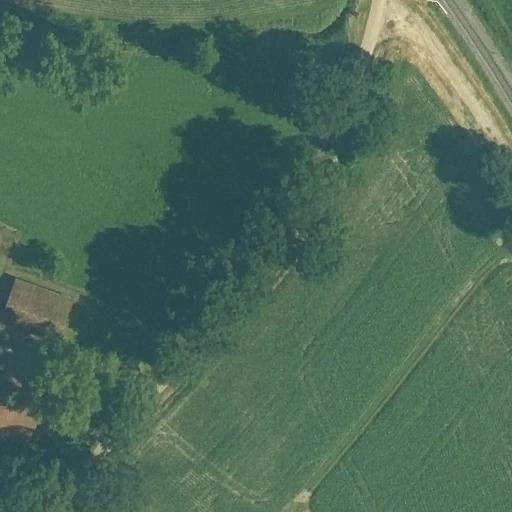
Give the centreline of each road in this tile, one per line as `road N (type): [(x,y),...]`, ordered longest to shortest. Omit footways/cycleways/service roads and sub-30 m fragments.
road 1 (unclassified): [(380,0),(329,169),(201,371),(63,511)]
road 2 (track): [(511,173),(396,0)]
